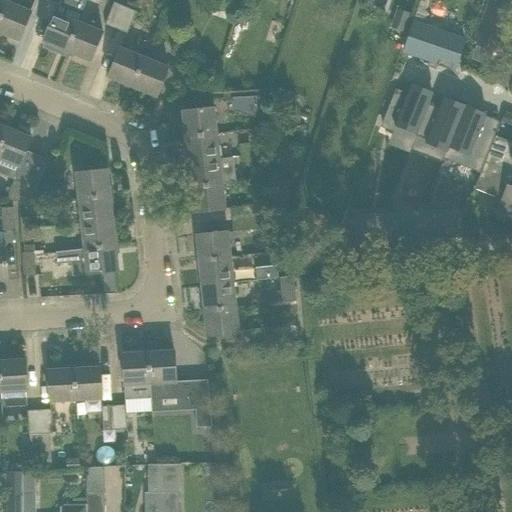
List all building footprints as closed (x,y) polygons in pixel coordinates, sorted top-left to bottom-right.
[(7,0),(0,18),(0,33),(19,41),(31,10),(7,0)] [(487,0),(471,43),(498,53),(511,15),(511,3),(503,0),(487,0)] [(104,24),(116,29),(126,6),(113,1),(104,24)] [(126,6),(116,29),(126,33),(136,11),(126,6)] [(405,33),(411,14),(398,9),(391,28),(405,33)] [(50,24),(42,42),(45,43),(43,47),(54,51),(55,47),(66,52),(79,21),(55,11),(50,24)] [(79,21),(66,52),(90,62),(103,30),(79,21)] [(414,27),(402,57),(451,77),(463,47),(414,27)] [(173,53),(183,58),(193,34),(183,30),(173,53)] [(108,78),(132,87),(145,56),(121,46),(108,78)] [(145,56),(132,87),(156,97),(169,66),(145,56)] [(273,99),(287,103),(291,92),(277,87),(273,99)] [(393,94),(383,120),(416,133),(427,107),(432,95),(410,87),(405,99),(393,94)] [(256,96),(232,97),(233,109),(233,111),(254,117),(256,108),(256,96)] [(427,107),(416,133),(448,146),(464,108),(443,100),(438,112),(427,107)] [(182,111),(184,137),(217,133),(214,108),(182,111)] [(464,108),(448,146),(484,160),(494,135),(480,129),(484,117),(464,108)] [(7,127),(0,144),(0,159),(19,167),(31,137),(7,127)] [(184,137),(187,162),(220,158),(217,133),(184,137)] [(495,135),(485,162),(511,172),(511,139),(510,141),(495,135)] [(239,143),(240,156),(249,155),(247,142),(239,143)] [(249,155),(240,156),(241,167),(250,166),(249,155)] [(220,158),(187,162),(190,187),(223,183),(235,182),(233,157),(220,158)] [(511,184),(511,172),(485,162),(474,188),(495,196),(498,204),(497,209),(511,215),(511,186),(511,184)] [(75,173),(78,199),(110,195),(107,169),(75,173)] [(7,197),(18,202),(27,180),(16,175),(7,197)] [(27,180),(18,202),(28,206),(37,184),(27,180)] [(223,183),(190,187),(193,213),(226,209),(223,183)] [(78,199),(81,224),(113,220),(110,195),(78,199)] [(230,207),(231,220),(255,217),(253,204),(230,207)] [(14,230),(12,205),(0,206),(2,231),(14,230)] [(465,208),(442,209),(443,237),(453,236),(465,208)] [(299,238),(315,244),(325,215),(309,209),(299,238)] [(430,210),(416,210),(417,238),(431,238),(430,210)] [(392,212),(378,212),(379,240),(393,239),(392,212)] [(19,217),(20,230),(30,229),(29,216),(19,217)] [(255,217),(231,220),(232,231),(256,229),(255,217)] [(81,224),(83,249),(116,245),(113,220),(81,224)] [(30,229),(20,230),(21,241),(30,240),(30,229)] [(195,235),(198,261),(231,257),(228,231),(195,235)] [(83,249),(56,252),(57,264),(71,262),(72,276),(86,274),(119,271),(116,245),(83,249)] [(34,252),(22,253),(23,277),(35,276),(35,263),(49,262),(48,253),(34,254),(34,252)] [(198,261),(201,286),(234,282),(231,257),(198,261)] [(254,267),(256,280),(265,279),(264,266),(254,267)] [(201,286),(204,311),(236,307),(234,282),(201,286)] [(236,307),(204,311),(206,336),(239,333),(236,307)] [(248,329),(250,341),(273,338),(271,326),(248,329)] [(174,350),(148,351),(148,352),(150,384),(150,397),(150,400),(190,398),(189,380),(175,381),(174,350)] [(149,384),(148,352),(122,353),(124,386),(149,384)] [(24,359),(0,360),(0,386),(0,393),(26,391),(24,359)] [(100,366),(74,368),(76,400),(102,399),(100,366)] [(76,400),(74,368),(48,369),(50,402),(76,400)] [(207,401),(195,402),(195,409),(197,427),(209,426),(212,426),(209,401),(208,401),(207,401)] [(115,429),(114,404),(101,405),(102,429),(115,429)] [(125,404),(114,404),(115,429),(126,428),(125,404)] [(50,408),(39,409),(41,434),(52,433),(50,408)] [(41,434),(39,409),(26,410),(28,434),(41,434)] [(91,455),(81,455),(81,467),(86,467),(92,466),(91,455)] [(178,511),(178,463),(164,464),(163,511),(178,511)] [(163,511),(164,464),(147,464),(147,491),(144,492),(144,511),(163,511)] [(86,492),(87,504),(86,511),(104,511),(104,491),(104,466),(92,466),(86,467),(86,492)] [(22,511),(22,470),(5,471),(5,511),(22,511)] [(35,470),(22,470),(22,511),(35,511),(36,493),(35,493),(35,470)]
